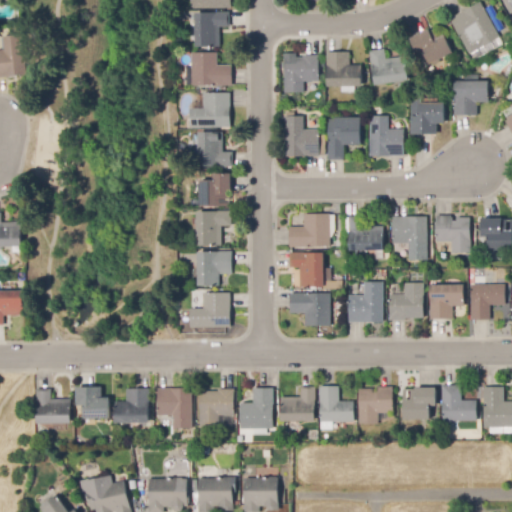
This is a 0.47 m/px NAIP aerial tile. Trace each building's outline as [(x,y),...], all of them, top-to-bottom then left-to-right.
[(192,9),(192,0),(232,0),(232,8),(192,9)] [(472,50),(467,41),(464,43),(451,19),(481,2),(500,38),(484,47),(482,44),(472,50)] [(196,47),(195,13),(230,12),(230,27),(220,28),(221,47),(196,47)] [(430,65),(424,53),(419,55),(412,39),(430,30),(430,31),(434,29),(438,38),(445,35),(454,54),(430,65)] [(0,78),(0,50),(5,50),(4,37),(23,35),(27,75),(0,78)] [(505,50),(503,45),(508,42),(511,47),(505,50)] [(376,86),(371,52),(385,49),(387,60),(406,57),(409,81),(376,86)] [(233,86),(192,86),(192,53),(218,53),(218,66),(233,66),(233,86)] [(342,92),(342,87),(328,87),(328,53),(350,53),(350,66),(362,66),(362,87),(355,87),(355,92),(342,92)] [(305,93),(285,93),(285,57),(304,58),(304,56),(320,56),(320,60),(320,82),(305,82),(305,93)] [(478,116),(455,116),(456,81),(471,82),(471,75),(479,76),(479,81),(490,81),(489,103),(478,103),(478,116)] [(191,128),(191,109),(204,109),(204,94),(231,93),(231,127),(191,128)] [(412,135),(411,104),(421,99),(438,98),(438,103),(445,103),(445,124),(436,124),(436,135),(412,135)] [(320,157),(286,157),(286,117),(288,117),(288,113),(296,113),(296,117),(305,117),(305,130),(320,130),(320,134),(326,134),(326,156),(320,156),(320,157)] [(405,157),(371,157),(370,117),(389,116),(389,130),(405,129),(405,157)] [(342,161),(329,161),(329,119),(362,120),(362,142),(342,142),(342,161)] [(233,167),(199,167),(199,133),(224,133),(223,152),(234,152),(233,167)] [(232,207),(200,207),(201,181),(214,181),(214,174),(232,174),(232,207)] [(198,246),(197,212),(232,211),(232,226),(222,226),(223,246),(198,246)] [(0,213),(2,213),(2,223),(22,222),(23,247),(0,247),(0,213)] [(290,248),(290,227),(305,227),(305,214),(330,214),(330,215),(335,215),(336,231),(332,238),(331,238),(331,247),(290,248)] [(350,251),(350,233),(346,233),(345,218),(349,218),(349,217),(362,216),(362,227),(384,226),(384,251),(350,251)] [(470,254),(437,254),(437,216),(452,216),(452,218),(471,218),(471,243),(470,243),(470,254)] [(428,257),(409,258),(409,244),(394,244),(394,217),(428,217),(428,257)] [(511,250),(488,250),(488,237),(482,237),(482,219),(503,219),(503,220),(511,220),(511,250)] [(199,286),(198,252),(233,251),(233,274),(220,275),(220,286),(199,286)] [(341,260),(333,260),(333,252),(341,252),(341,260)] [(301,287),(301,268),(290,268),(290,253),(324,253),(324,269),(331,268),(331,281),(325,281),(325,287),(301,287)] [(384,323),(350,323),(350,295),(351,295),(351,290),(358,290),(358,285),(365,285),(365,282),(384,282),(384,323)] [(406,321),(390,321),(390,283),(425,284),(424,319),(406,318),(406,321)] [(454,320),(431,320),(431,285),(465,285),(465,307),(454,307),(454,320)] [(472,321),(471,285),(506,285),(506,305),(491,305),(491,321),(472,321)] [(5,326),(0,326),(0,291),(25,292),(24,316),(5,315),(5,326)] [(231,327),(191,327),(191,309),(205,309),(205,293),(231,293),(231,327)] [(331,327),(306,327),(306,314),(291,314),(291,293),(331,294),(331,327)] [(443,422),(442,386),(462,385),(462,401),(477,400),(478,421),(443,422)] [(84,419),(83,406),(77,406),(77,388),(103,387),(103,398),(110,398),(111,419),(84,419)] [(315,422),(281,421),(282,397),(301,398),(301,387),(316,388),(315,422)] [(354,422),(320,422),(320,387),(339,387),(339,402),(354,402),(354,422)] [(379,425),(359,424),(359,389),(373,389),(373,392),(377,392),(378,387),(394,387),(393,413),(379,413),(379,425)] [(115,423),(114,402),(127,402),(127,389),(150,388),(151,422),(115,423)] [(192,429),(174,429),(174,416),(158,416),(158,388),(192,388),(192,429)] [(254,435),(254,429),(241,429),(241,403),(254,402),(254,388),(273,388),(273,429),(267,429),(267,435),(254,435)] [(430,420),(404,420),(404,390),(414,390),(414,388),(437,388),(436,406),(430,405),(430,420)] [(511,428),(484,428),(484,388),(504,388),(504,402),(511,402),(511,428)] [(219,427),(200,427),(200,391),(219,391),(219,389),(235,389),(235,416),(219,416),(219,427)] [(72,424),(37,424),(37,390),(51,390),(51,399),(72,399),(72,424)] [(199,511),(199,479),(233,478),(234,511),(223,511),(222,507),(214,507),(214,511),(199,511)] [(245,511),(245,479),(278,478),(279,511),(269,511),(268,507),(260,507),(260,511),(245,511)] [(164,511),(149,511),(150,479),(183,479),(183,500),(185,500),(185,507),(182,511),(176,511),(173,508),(164,508),(164,511)] [(96,511),(91,487),(109,483),(109,485),(125,481),(132,511),(96,511)] [(44,511),(41,508),(57,495),(69,511),(71,511),(75,509),(77,511),(44,511)]
